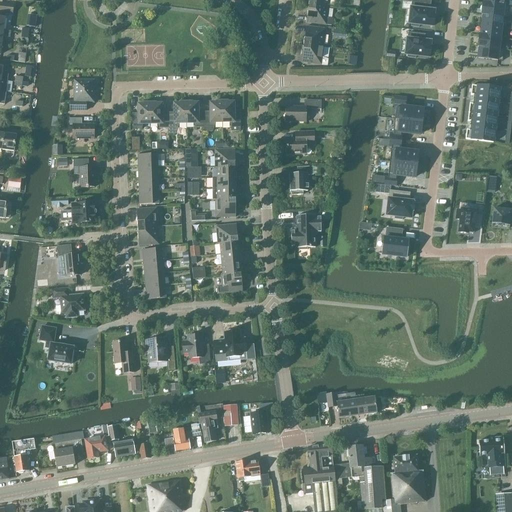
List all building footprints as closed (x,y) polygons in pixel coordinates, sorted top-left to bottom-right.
[(430,4),(412,2),(410,24),(412,24),(411,27),(419,28),(419,25),(433,26),(435,16),(433,16),(434,11),(430,11),(430,4)] [(14,4),(1,3),(0,6),(0,12),(12,15),(14,4)] [(481,15),(482,15),(503,17),(503,18),(507,18),(509,7),(504,6),(504,7),(484,4),(482,4),(481,15)] [(327,18),(328,7),(309,5),(307,23),(332,26),(333,18),(327,18)] [(482,15),(481,26),(501,28),(503,18),(503,17),(482,15)] [(479,36),(500,39),(501,28),(481,26),(480,36),(479,36)] [(306,27),(304,44),(323,47),(326,29),(306,27)] [(333,29),(333,36),(346,38),(347,31),(333,29)] [(3,31),(0,30),(0,43),(1,43),(2,37),(10,38),(11,32),(3,31)] [(401,40),(400,53),(406,54),(406,55),(408,55),(408,58),(415,59),(416,56),(430,57),(431,48),(430,47),(430,42),(426,42),(427,35),(408,33),(408,40),(401,40)] [(500,39),(479,36),(477,47),(504,50),(499,49),(500,39)] [(322,57),(323,47),(304,44),(301,62),(327,66),(328,60),(322,57)] [(504,50),(477,47),(479,48),(477,58),(502,61),(504,50)] [(0,79),(0,80),(8,81),(9,74),(1,73),(2,67),(1,67),(2,63),(0,62),(0,79)] [(8,81),(0,80),(0,79),(0,91),(6,93),(8,81)] [(86,111),(86,103),(94,103),(94,81),(74,81),(74,102),(70,102),(70,111),(86,111)] [(500,89),(472,86),(471,95),(473,96),(473,100),(498,103),(500,89)] [(286,107),(286,122),(306,123),(306,114),(312,114),(312,110),(321,110),(321,101),(305,100),(305,107),(286,107)] [(473,100),(472,104),(470,104),(469,113),(497,116),(498,103),(473,100)] [(216,123),(223,123),(222,101),(216,102),(216,103),(210,103),(210,115),(204,115),(205,128),(205,132),(212,132),(212,128),(214,128),(216,123)] [(229,101),(222,101),(223,123),(229,123),(231,127),(231,132),(241,132),(240,115),(235,115),(234,103),(229,103),(229,101)] [(174,104),(174,116),(168,116),(169,129),(169,134),(176,134),(180,124),(187,123),(186,102),(180,102),(180,104),(174,104)] [(193,123),(195,128),(205,128),(204,115),(198,116),(198,104),(193,104),(192,102),(186,102),(187,123),(193,123)] [(144,125),(151,124),(150,103),(144,103),(144,105),(138,105),(139,117),(132,117),(133,129),(142,129),(144,125)] [(159,129),(169,129),(168,116),(162,116),(162,104),(157,104),(156,103),(150,103),(151,124),(157,124),(159,129)] [(396,107),(395,119),(422,122),(423,110),(401,108),(396,107)] [(469,113),(468,121),(470,122),(470,126),(495,129),(497,116),(469,113)] [(94,125),(82,125),(82,119),(70,119),(70,125),(73,125),(73,139),(94,139),(94,125)] [(421,134),(422,122),(395,119),(393,134),(390,134),(389,140),(402,142),(403,136),(402,136),(403,132),(421,134)] [(470,126),(469,130),(467,130),(466,140),(494,143),(495,129),(470,126)] [(4,135),(1,151),(14,153),(15,143),(17,144),(19,143),(20,134),(19,133),(10,131),(9,132),(8,136),(4,135)] [(294,140),(286,140),(287,155),(306,154),(306,144),(314,144),(313,132),(300,133),(294,133),(294,140)] [(417,165),(418,153),(401,151),(401,148),(391,147),(390,162),(395,163),(417,165)] [(235,150),(215,150),(215,164),(215,168),(217,168),(235,167),(235,150)] [(139,168),(158,167),(157,154),(138,155),(138,163),(139,164),(139,168)] [(95,187),(95,168),(89,168),(89,160),(74,160),(74,174),(80,174),(81,187),(95,187)] [(390,162),(388,178),(397,179),(398,175),(416,177),(417,165),(395,163),(390,162)] [(139,172),(139,180),(158,179),(158,167),(139,168),(139,172)] [(235,167),(217,168),(217,178),(236,178),(235,167)] [(303,195),(303,191),(308,191),(307,175),(313,175),(313,167),(298,168),(298,174),(290,174),(290,181),(291,181),(292,195),(303,195)] [(495,188),(496,178),(488,177),(487,188),(495,188)] [(9,178),(8,188),(20,190),(21,180),(9,178)] [(217,178),(213,178),(213,189),(236,189),(236,178),(217,178)] [(140,188),(140,192),(159,191),(158,179),(139,180),(139,188),(140,188)] [(236,189),(213,189),(213,200),(216,200),(236,200),(236,189)] [(140,205),(159,204),(159,191),(140,192),(140,196),(139,196),(140,205)] [(390,191),(390,194),(387,215),(395,216),(395,219),(403,220),(403,217),(411,218),(412,211),(413,204),(413,202),(409,202),(410,194),(390,191)] [(0,219),(5,220),(5,219),(8,220),(10,218),(10,215),(9,213),(6,213),(7,204),(0,203),(1,198),(0,196),(0,219)] [(68,206),(68,199),(51,200),(51,206),(57,206),(57,209),(63,208),(62,206),(68,206)] [(236,200),(216,200),(216,217),(236,217),(236,200)] [(97,212),(96,210),(94,209),(93,209),(92,203),(77,204),(77,206),(72,206),(73,223),(95,222),(95,216),(97,214),(97,212)] [(138,228),(158,227),(157,209),(137,210),(138,228)] [(476,211),(461,209),(460,211),(457,211),(456,220),(459,220),(458,233),(459,233),(467,234),(468,234),(468,233),(473,234),(474,228),(480,229),(481,216),(475,216),(476,211)] [(494,209),(492,226),(492,227),(509,229),(511,211),(494,209)] [(294,232),(291,232),(291,235),(292,247),(298,247),(298,248),(299,248),(300,250),(308,250),(308,248),(316,248),(315,233),(321,233),(321,218),(315,218),(315,216),(297,216),(297,232),(294,232)] [(218,240),(238,239),(236,225),(216,227),(218,240)] [(139,246),(159,245),(158,227),(138,228),(139,246)] [(401,240),(400,240),(400,238),(401,238),(402,230),(386,228),(385,238),(384,238),(382,255),(406,258),(408,241),(401,240)] [(238,239),(218,240),(218,245),(220,245),(221,254),(239,252),(238,239)] [(71,245),(57,247),(58,257),(65,256),(66,276),(81,275),(79,255),(72,255),(71,245)] [(193,247),(190,247),(191,257),(196,257),(200,256),(199,246),(198,246),(193,247)] [(144,263),(163,261),(162,249),(143,250),(143,259),(144,259),(144,263)] [(240,265),(239,252),(221,254),(222,267),(240,265)] [(144,267),(145,275),(164,274),(163,261),(144,263),(145,267),(144,267)] [(221,276),(222,280),(242,278),(240,265),(222,267),(223,276),(221,276)] [(202,268),(192,269),(193,280),(198,279),(203,279),(202,268)] [(146,283),(147,287),(165,286),(164,274),(145,275),(146,283)] [(242,278),(222,280),(222,288),(218,288),(218,294),(243,292),(242,278)] [(147,300),(167,298),(165,286),(147,287),(147,292),(146,292),(147,300)] [(86,312),(84,295),(69,297),(68,289),(53,291),(54,298),(60,298),(61,314),(66,314),(66,319),(79,318),(78,313),(86,312)] [(45,348),(50,349),(48,362),(72,366),(75,349),(53,346),(53,343),(55,344),(57,330),(41,328),(39,341),(46,342),(45,348)] [(247,360),(245,339),(240,339),(240,337),(241,335),(241,333),(240,331),(239,330),(237,329),(235,330),(233,331),(232,333),(224,333),(225,340),(214,341),(216,362),(228,361),(228,357),(240,356),(240,360),(247,360)] [(187,337),(188,342),(183,342),(184,354),(189,354),(189,359),(199,358),(200,365),(211,364),(209,350),(203,351),(202,335),(187,337)] [(154,339),(145,340),(146,353),(148,353),(149,363),(158,363),(168,362),(168,371),(176,371),(174,347),(167,347),(166,341),(156,342),(156,339),(154,339)] [(124,373),(135,372),(134,357),(127,357),(126,342),(119,343),(118,341),(115,342),(114,343),(113,343),(115,364),(123,363),(124,373)] [(139,378),(131,379),(132,391),(140,390),(139,378)] [(316,394),(318,405),(328,403),(327,395),(326,394),(326,392),(316,394)] [(335,394),(327,395),(328,403),(329,408),(336,406),(338,419),(352,417),(351,414),(357,413),(355,396),(354,393),(336,396),(336,393),(335,394)] [(364,395),(355,396),(357,413),(364,412),(364,415),(377,413),(377,412),(382,411),(380,398),(375,399),(374,397),(364,399),(364,395)] [(260,413),(250,414),(253,435),(268,433),(266,412),(273,412),(272,404),(259,405),(260,413)] [(224,406),(225,427),(238,426),(239,426),(239,421),(237,405),(224,406)] [(217,429),(215,422),(216,421),(215,412),(199,414),(200,424),(201,424),(204,443),(216,442),(214,429),(217,429)] [(156,433),(155,421),(148,422),(150,434),(156,433)] [(119,439),(117,425),(108,427),(110,437),(115,439),(119,439)] [(108,437),(107,431),(107,426),(93,428),(95,438),(85,440),(88,459),(98,458),(97,452),(107,451),(105,437),(108,437)] [(174,439),(165,440),(166,448),(170,450),(175,449),(175,451),(190,449),(188,439),(184,439),(183,429),(173,431),(174,439)] [(83,431),(52,436),(52,444),(55,444),(56,451),(54,451),(56,468),(75,465),(73,451),(82,449),(80,440),(85,440),(83,431)] [(479,441),(480,457),(480,456),(488,455),(489,468),(503,467),(505,467),(504,455),(505,455),(503,439),(503,438),(500,438),(492,439),(492,441),(479,442),(479,441)] [(35,449),(34,440),(13,442),(16,473),(19,472),(20,474),(25,473),(25,472),(28,471),(27,462),(29,461),(28,458),(27,457),(27,455),(25,455),(25,450),(35,449)] [(134,440),(113,443),(116,458),(134,455),(134,454),(136,453),(138,453),(137,447),(135,448),(134,440)] [(145,445),(139,446),(141,459),(141,460),(151,458),(148,445),(147,445),(147,442),(145,442),(145,445)] [(307,448),(309,470),(303,470),(304,486),(311,485),(313,511),(337,511),(335,480),(333,467),(332,467),(330,446),(307,448)] [(381,511),(380,501),(385,500),(383,468),(372,469),(370,459),(364,460),(362,447),(347,448),(349,465),(333,467),(335,480),(336,480),(342,479),(360,478),(361,502),(357,502),(358,511),(361,511),(381,511)] [(389,475),(392,501),(382,502),(382,511),(399,511),(399,506),(417,504),(417,503),(425,502),(422,472),(417,472),(415,456),(393,459),(395,474),(389,475)] [(241,462),(236,463),(238,482),(244,482),(244,483),(260,481),(259,477),(260,477),(258,461),(249,462),(249,461),(247,462),(245,461),(242,461),(241,462)] [(6,465),(0,465),(0,480),(9,479),(6,465)] [(183,511),(179,481),(146,485),(149,511),(183,511)] [(511,511),(511,494),(511,495),(499,496),(499,511),(511,511)] [(102,511),(101,500),(92,501),(92,504),(80,505),(81,511),(102,511)]
